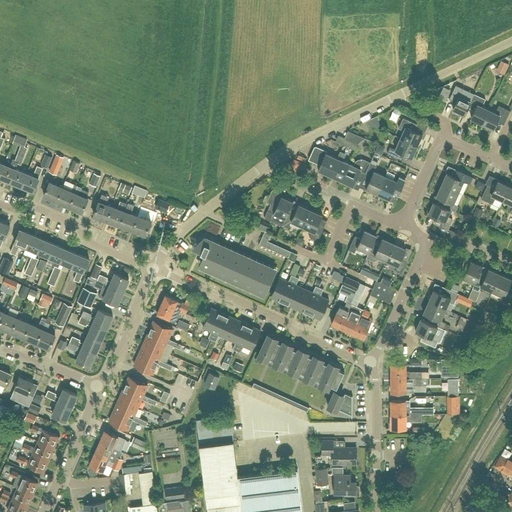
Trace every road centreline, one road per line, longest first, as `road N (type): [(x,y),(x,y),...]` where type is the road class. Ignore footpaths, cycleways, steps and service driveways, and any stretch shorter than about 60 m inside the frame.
road 1 (unclassified): [(154,267),(178,232),(290,148),(511,41)]
road 2 (residential): [(371,364),(154,267)]
road 3 (residential): [(0,203),(17,211),(32,206),(80,226),(83,239),(154,267)]
road 4 (residential): [(371,364),(418,261),(421,240),(401,226)]
road 5 (residential): [(377,511),(371,364)]
road 6 (unclassified): [(43,511),(99,386)]
road 7 (unclassified): [(99,386),(154,267)]
